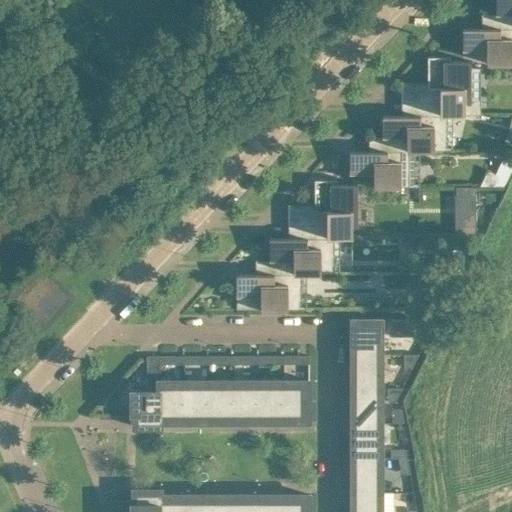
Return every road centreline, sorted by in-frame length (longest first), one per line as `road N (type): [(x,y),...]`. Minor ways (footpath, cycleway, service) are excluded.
road 1 (residential): [(81,333),(397,0)]
road 2 (residential): [(326,511),(326,334),(81,333)]
road 3 (residential): [(37,511),(3,416),(81,333)]
